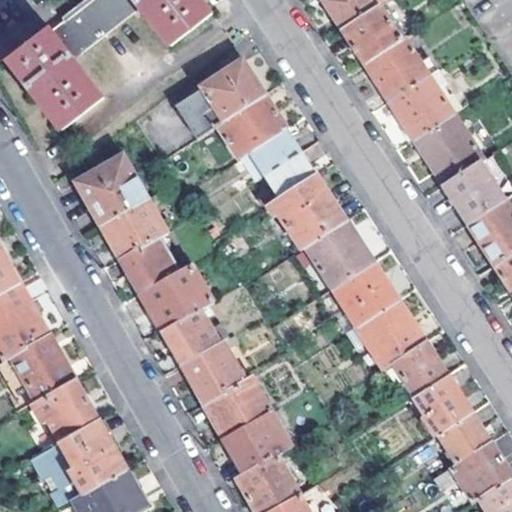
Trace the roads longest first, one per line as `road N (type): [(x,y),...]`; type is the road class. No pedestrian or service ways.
road 1 (residential): [(261,0),(511,384)]
road 2 (residential): [(0,146),(209,511)]
